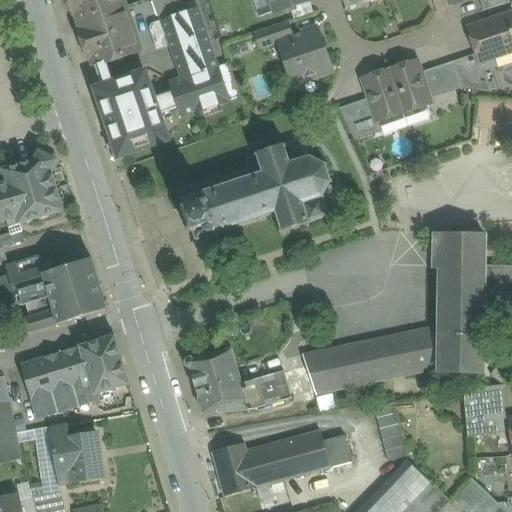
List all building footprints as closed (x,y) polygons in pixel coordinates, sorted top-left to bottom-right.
[(122,0),(67,0),(73,14),(75,13),(79,23),(100,16),(125,7),(122,0)] [(151,0),(159,22),(185,12),(180,0),(151,0)] [(269,0),(274,14),(310,2),(308,0),(269,0)] [(342,0),(346,9),(364,3),(362,0),(342,0)] [(509,0),(479,0),(483,12),(510,3),(509,0)] [(100,16),(79,23),(81,31),(79,32),(88,59),(91,58),(94,65),(83,69),(84,72),(105,65),(140,52),(125,7),(100,16)] [(156,23),(160,34),(190,23),(186,12),(185,12),(159,22),(156,23)] [(511,14),(469,29),(477,55),(480,63),(481,62),(511,51),(511,14)] [(172,74),(214,60),(200,19),(190,23),(160,34),(159,35),(172,74)] [(293,37),(288,22),(254,34),(259,50),(277,44),(277,43),(293,37)] [(330,64),(320,36),(310,31),(293,37),(277,43),(277,44),(286,70),(284,74),(287,83),(296,87),(305,84),(307,81),(325,74),(330,64)] [(477,55),(454,62),(464,89),(492,94),(481,62),(480,63),(477,55)] [(178,87),(219,73),(214,60),(172,74),(176,88),(178,87)] [(414,63),(391,71),(390,71),(404,114),(405,113),(428,105),(428,106),(430,105),(429,101),(420,74),(416,62),(414,63)] [(454,62),(420,74),(429,101),(464,89),(454,62)] [(105,65),(84,72),(89,85),(110,78),(105,65)] [(390,71),(389,71),(389,72),(366,79),(364,80),(370,99),(378,122),(379,122),(380,122),(379,121),(403,113),(403,114),(404,114),(390,71)] [(219,73),(178,87),(191,123),(231,109),(219,73)] [(130,75),(119,79),(124,92),(115,95),(117,99),(139,92),(134,77),(130,75)] [(119,79),(118,76),(110,79),(115,95),(124,92),(119,79)] [(139,92),(117,99),(115,95),(110,79),(110,78),(89,85),(114,160),(175,140),(172,129),(191,123),(178,87),(176,88),(152,95),(150,88),(139,92)] [(370,99),(339,110),(355,142),(383,133),(379,122),(378,122),(370,99)] [(404,114),(407,124),(434,116),(430,105),(428,106),(428,105),(405,113),(404,114)] [(407,124),(404,114),(403,114),(403,113),(379,121),(380,122),(379,122),(383,133),(407,124)] [(243,181),(225,187),(224,184),(221,185),(223,188),(205,194),(203,190),(201,191),(201,193),(200,193),(200,191),(198,192),(198,194),(185,198),(184,196),(182,197),(183,199),(181,200),(181,202),(183,201),(185,205),(183,206),(184,209),(183,210),(180,211),(181,215),(185,213),(190,229),(186,230),(187,233),(191,232),(193,236),(195,235),(196,239),(194,240),(195,242),(197,241),(197,243),(199,242),(199,240),(213,236),(213,238),(215,237),(215,235),(216,235),(216,236),(219,235),(217,232),(236,226),(237,229),(239,229),(238,225),(255,219),(256,219),(257,223),(260,222),(258,218),(276,212),(282,230),(279,231),(279,234),(283,233),(284,236),(286,235),(285,232),(306,225),(307,228),(309,228),(308,224),(312,223),(311,222),(322,218),(326,217),(327,220),(329,219),(328,217),(331,216),(330,214),(327,215),(323,201),(325,199),(323,196),(329,184),(333,184),(333,182),(329,182),(325,168),(328,166),(326,164),(323,166),(311,160),(311,156),(307,156),(303,142),(305,142),(305,140),(302,140),(302,138),(300,139),(300,141),(286,146),(285,145),(282,146),(281,143),(278,143),(280,147),(259,154),(258,150),(256,151),(257,154),(253,156),(254,158),(258,157),(263,174),(245,180),(244,177),(242,178),(243,181)] [(0,185),(0,204),(56,188),(51,170),(56,162),(39,152),(35,161),(2,171),(6,184),(0,185)] [(63,212),(56,188),(0,204),(0,224),(7,222),(9,229),(20,226),(20,225),(63,212)] [(9,229),(11,236),(22,232),(20,226),(9,229)] [(22,232),(11,236),(13,244),(24,241),(22,232)] [(484,236),(436,235),(435,270),(441,270),(440,329),(440,342),(439,369),(439,375),(481,376),(483,285),(484,267),(484,236)] [(11,236),(0,239),(0,248),(3,248),(13,244),(11,236)] [(0,280),(9,277),(6,268),(9,267),(3,248),(0,248),(0,280)] [(21,307),(26,306),(26,305),(50,298),(43,275),(45,275),(40,258),(9,267),(6,268),(9,277),(15,297),(16,299),(19,298),(21,307)] [(68,267),(83,318),(107,310),(92,260),(68,267)] [(83,318),(68,267),(45,275),(43,275),(50,298),(54,312),(30,319),(19,322),(23,336),(83,318)] [(483,285),(511,285),(511,267),(484,267),(483,285)] [(0,280),(0,294),(4,300),(15,297),(9,277),(0,280)] [(26,306),(30,319),(54,312),(50,298),(26,305),(26,306)] [(440,329),(425,332),(428,345),(440,342),(440,329)] [(325,367),(428,345),(425,332),(321,354),(325,367)] [(115,337),(80,348),(94,397),(95,396),(129,386),(115,337)] [(428,345),(325,367),(331,392),(439,369),(440,342),(428,345)] [(80,348),(21,366),(38,421),(98,403),(95,396),(94,397),(80,348)] [(232,350),(194,361),(191,359),(187,360),(185,364),(186,368),(190,369),(203,414),(224,408),(246,402),(241,385),(232,350)] [(316,396),(331,392),(325,367),(321,354),(303,357),(316,396)] [(284,372),(241,385),(246,402),(224,408),(226,414),(249,411),(292,399),(284,372)] [(510,431),(506,388),(468,391),(471,418),(485,417),(485,424),(471,425),(472,435),(510,431)] [(7,389),(0,390),(0,403),(10,401),(7,389)] [(414,399),(394,402),(395,404),(398,418),(418,413),(414,399)] [(10,401),(0,403),(0,415),(12,413),(10,401)] [(395,404),(374,409),(388,462),(408,457),(398,418),(395,404)] [(12,413),(0,415),(0,427),(15,424),(12,413)] [(15,424),(0,427),(0,440),(18,436),(18,435),(15,424)] [(97,434),(69,439),(67,426),(50,429),(59,487),(61,486),(103,479),(97,434)] [(50,429),(18,435),(18,436),(19,443),(35,440),(36,448),(36,449),(37,454),(37,456),(38,462),(43,489),(31,491),(33,499),(62,492),(61,486),(59,487),(50,429)] [(320,432),(247,451),(245,444),(213,453),(225,497),(257,489),(287,481),(331,469),(324,443),(321,432),(320,432)] [(18,436),(0,440),(0,452),(21,448),(19,443),(18,436)] [(346,437),(324,443),(331,469),(353,463),(347,441),(346,437)] [(21,448),(0,452),(0,464),(23,459),(21,448)] [(408,463),(359,511),(437,511),(447,503),(408,463)] [(287,481),(257,489),(261,502),(291,494),(287,481)] [(21,502),(23,511),(35,511),(33,499),(31,491),(30,488),(18,491),(19,496),(21,502)] [(65,511),(62,492),(33,499),(35,511),(65,511)] [(19,496),(0,500),(0,511),(23,511),(21,502),(19,496)]
